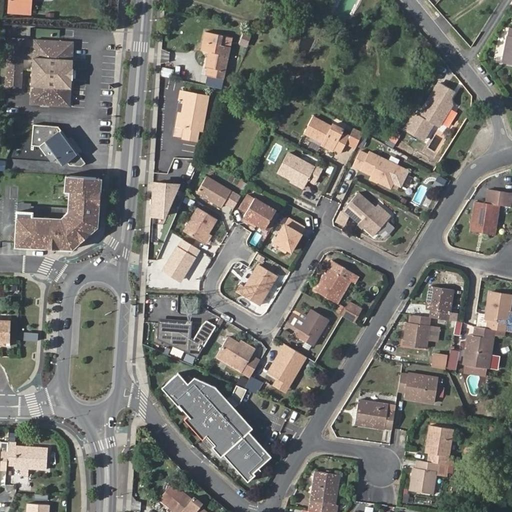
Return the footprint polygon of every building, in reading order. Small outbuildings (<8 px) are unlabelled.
[(25,0),(25,7),(10,6),(9,13),(29,14),(29,0),(25,0)] [(511,28),(509,28),(502,64),(511,65),(511,28)] [(210,45),(208,53),(205,68),(207,68),(206,76),(223,80),(230,47),(225,46),(220,44),(221,36),(204,32),(202,43),(210,45)] [(23,40),(7,39),(5,93),(21,93),(23,40)] [(72,43),(34,41),(30,103),(68,105),(72,43)] [(201,51),(208,53),(210,45),(202,43),(201,51)] [(453,94),(439,85),(419,118),(415,116),(406,131),(423,142),(433,124),(439,128),(451,107),(447,105),(453,94)] [(173,135),(195,139),(197,129),(200,130),(207,97),(180,91),(179,100),(184,101),(181,116),(177,115),(173,135)] [(305,139),(341,157),(346,149),(350,140),(342,137),(331,131),(313,123),(305,139)] [(332,129),(331,131),(342,137),(344,134),(332,129)] [(39,146),(52,162),(57,158),(63,165),(78,152),(62,130),(39,146)] [(392,130),(389,141),(398,144),(401,133),(392,130)] [(350,140),(346,149),(356,154),(364,137),(354,132),(350,140)] [(291,180),(305,186),(309,179),(317,183),(324,169),(316,165),(315,168),(288,155),(278,173),(291,180)] [(381,181),(379,186),(392,192),(395,186),(402,190),(410,175),(402,171),(371,156),(370,159),(362,155),(355,168),(374,177),(381,181)] [(434,184),(445,188),(448,179),(438,175),(434,184)] [(30,214),(16,214),(15,242),(30,243),(29,247),(73,249),(97,228),(98,210),(96,209),(98,189),(95,188),(95,178),(65,176),(64,192),(69,192),(68,213),(60,220),(29,219),(30,214)] [(223,207),(232,191),(207,177),(198,194),(223,207)] [(378,187),(379,186),(381,181),(374,177),(371,184),(378,187)] [(154,180),(152,215),(175,217),(178,182),(154,180)] [(303,190),(305,186),(291,180),(290,183),(303,190)] [(470,230),(495,234),(499,206),(509,207),(511,195),(487,192),(485,204),(475,202),(470,230)] [(245,214),(258,222),(266,227),(276,210),(255,197),(249,193),(240,207),(247,211),(245,214)] [(390,220),(377,210),(360,195),(346,211),(361,223),(365,227),(377,236),(390,220)] [(203,240),(219,213),(200,202),(184,229),(203,240)] [(380,206),(377,210),(390,220),(392,217),(380,206)] [(256,225),(258,222),(245,214),(243,218),(256,225)] [(293,249),(303,234),(292,227),(295,222),(290,219),(277,240),(289,247),(293,249)] [(292,227),(303,234),(306,228),(295,222),(292,227)] [(179,246),(165,269),(182,278),(200,248),(184,238),(179,247),(179,246)] [(287,251),(289,247),(277,240),(274,243),(287,251)] [(196,260),(204,264),(209,255),(200,251),(196,260)] [(332,267),(323,281),(318,290),(337,301),(351,278),(343,274),(346,268),(332,260),(329,266),(332,267)] [(266,295),(279,273),(262,263),(248,284),(243,282),(238,290),(260,303),(266,295)] [(320,280),(323,281),(332,267),(329,266),(320,280)] [(343,274),(351,278),(354,272),(346,268),(343,274)] [(431,309),(430,316),(445,318),(446,311),(450,312),(454,289),(429,286),(426,304),(432,305),(431,309)] [(494,330),(508,332),(511,299),(511,295),(488,292),(485,314),(489,315),(488,320),(487,329),(494,330)] [(350,300),(342,313),(345,315),(353,320),(361,307),(350,300)] [(331,317),(314,307),(302,327),(306,329),(302,336),(315,344),(331,317)] [(410,327),(405,326),(403,345),(426,348),(430,318),(412,315),(411,323),(410,327)] [(10,321),(0,320),(0,341),(5,342),(10,342),(10,321)] [(195,340),(205,346),(217,325),(208,320),(204,324),(195,340)] [(192,352),(193,323),(162,321),(161,337),(192,352)] [(488,368),(494,330),(487,329),(475,327),(473,335),(467,334),(463,365),(465,365),(485,368),(488,368)] [(39,341),(40,332),(25,331),(24,339),(39,341)] [(229,336),(218,356),(245,371),(258,349),(242,340),(241,342),(229,336)] [(290,383),(308,355),(287,342),(278,355),(282,357),(273,373),(279,377),(290,383)] [(282,357),(278,355),(269,371),(273,373),(282,357)] [(438,368),(447,369),(449,357),(440,356),(438,368)] [(484,375),(485,368),(465,365),(464,372),(484,375)] [(177,372),(162,386),(187,414),(183,417),(201,437),(205,433),(214,443),(212,445),(221,455),(223,453),(246,479),(253,472),(253,471),(271,454),(249,430),(252,426),(214,385),(194,377),(187,382),(177,372)] [(252,388),(259,378),(253,374),(247,385),(252,388)] [(408,376),(401,375),(399,391),(406,392),(404,398),(434,403),(438,380),(408,375),(408,376)] [(286,390),(290,383),(279,377),(276,383),(286,390)] [(258,391),(264,381),(259,378),(252,388),(258,391)] [(386,428),(393,429),(395,413),(388,412),(389,405),(358,400),(354,425),(386,430),(386,428)] [(446,464),(451,465),(453,457),(449,457),(453,429),(429,426),(425,449),(430,449),(430,454),(429,462),(441,464),(446,464)] [(15,448),(7,447),(6,465),(14,466),(13,468),(18,468),(18,473),(23,474),(23,468),(46,470),(47,448),(15,446),(15,448)] [(444,476),(446,464),(441,464),(429,462),(418,460),(417,468),(417,472),(412,471),(409,490),(434,494),(437,474),(444,476)] [(316,511),(331,511),(333,504),(334,505),(339,475),(317,471),(312,501),(309,501),(308,511),(316,511)] [(190,499),(184,494),(170,482),(157,496),(172,508),(176,511),(205,511),(199,506),(201,503),(192,496),(190,499)]
